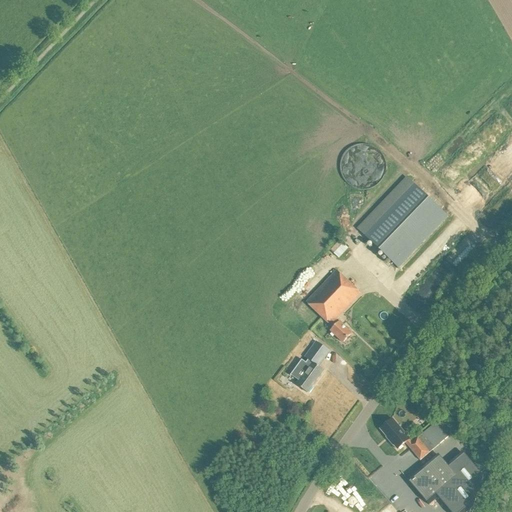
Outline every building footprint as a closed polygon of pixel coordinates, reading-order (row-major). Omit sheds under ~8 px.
[(340,164),(340,168),(340,172),(341,176),(343,180),(346,183),(349,186),(353,188),(357,190),(361,191),(365,191),(369,190),(373,188),(377,186),(380,183),(382,180),(384,176),(385,172),(386,168),(385,164),(384,160),(382,156),(380,152),(377,149),(373,147),(369,146),(365,145),(361,145),(357,146),(353,147),(349,149),(346,152),(343,156),(341,160),(340,164)] [(357,229),(365,237),(414,187),(406,179),(357,229)] [(397,268),(446,217),(414,187),(365,237),(397,268)] [(340,241),(330,251),(339,258),(348,248),(340,241)] [(342,344),(351,334),(336,319),(360,294),(336,271),(306,303),(332,329),(329,332),(342,344)] [(323,371),(317,367),(328,352),(329,353),(315,343),(304,359),(308,361),(306,363),(302,360),(291,376),(299,382),(296,386),(307,394),(323,371)] [(418,439),(412,444),(410,441),(392,420),(381,430),(398,451),(406,444),(420,462),(450,436),(438,422),(418,439)] [(465,456),(450,469),(441,457),(410,483),(429,506),(439,498),(451,511),(468,511),(474,508),(484,478),(465,456)]
